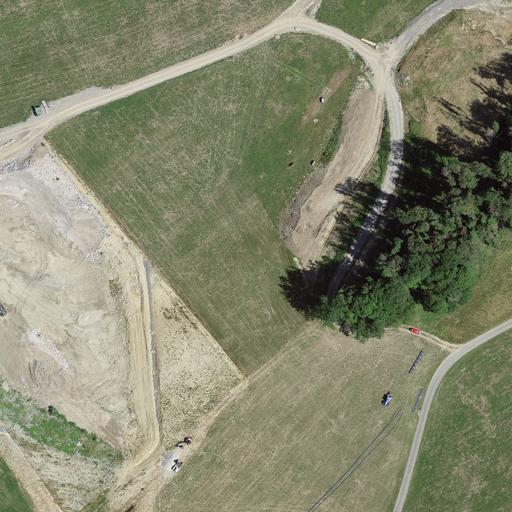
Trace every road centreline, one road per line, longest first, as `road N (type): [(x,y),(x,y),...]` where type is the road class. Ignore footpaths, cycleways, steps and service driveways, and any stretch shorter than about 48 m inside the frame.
road 1 (track): [(0,139),(197,61),(282,22),(309,0)]
road 2 (residential): [(393,511),(446,364),(511,322)]
